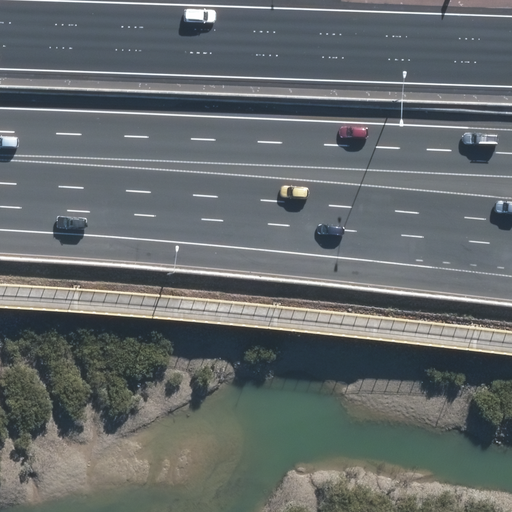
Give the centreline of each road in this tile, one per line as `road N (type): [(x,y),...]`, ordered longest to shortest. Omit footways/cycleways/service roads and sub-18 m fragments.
road 1 (motorway): [(511,222),(0,184)]
road 2 (motorway): [(511,145),(0,127)]
road 3 (motorway): [(0,44),(511,61)]
